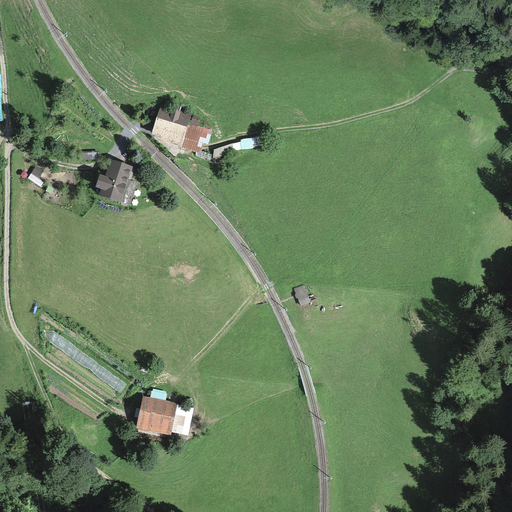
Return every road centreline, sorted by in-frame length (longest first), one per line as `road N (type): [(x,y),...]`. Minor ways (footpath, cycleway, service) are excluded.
road 1 (track): [(151,511),(67,436),(13,323),(0,39)]
road 2 (track): [(201,146),(388,109),(460,70),(511,76)]
road 3 (track): [(8,145),(54,164),(89,167),(133,131),(148,130)]
road 4 (track): [(24,343),(112,411),(129,411)]
